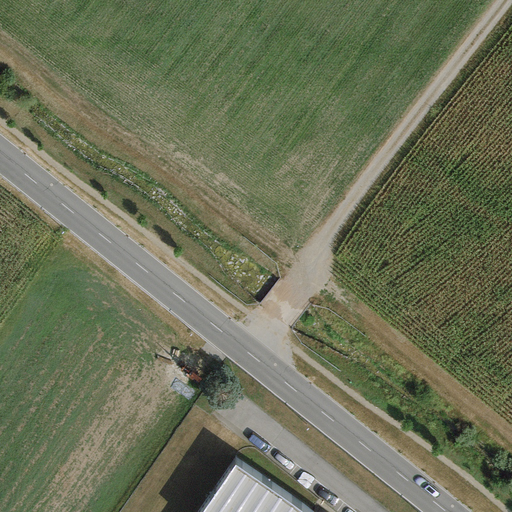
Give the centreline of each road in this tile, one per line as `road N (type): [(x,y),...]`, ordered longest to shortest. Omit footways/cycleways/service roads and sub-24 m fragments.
road 1 (tertiary): [(0,152),(446,511)]
road 2 (track): [(504,0),(238,343)]
